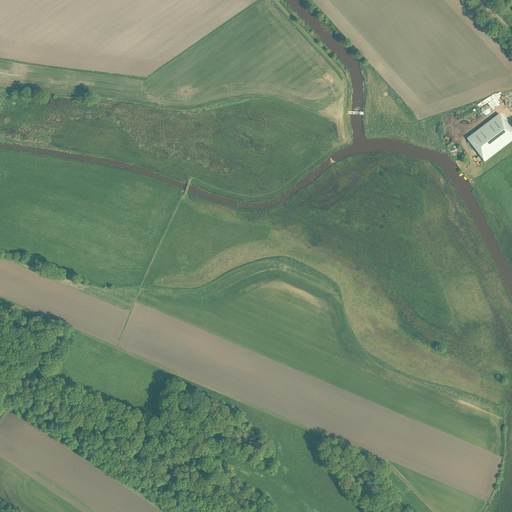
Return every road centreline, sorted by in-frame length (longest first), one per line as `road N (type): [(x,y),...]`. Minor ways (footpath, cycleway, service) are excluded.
road 1 (track): [(435,511),(383,461),(114,346)]
road 2 (track): [(347,135),(341,73),(275,0)]
road 3 (track): [(114,346),(0,306)]
